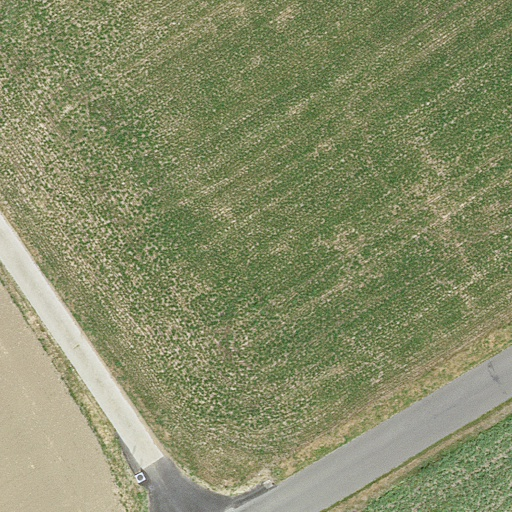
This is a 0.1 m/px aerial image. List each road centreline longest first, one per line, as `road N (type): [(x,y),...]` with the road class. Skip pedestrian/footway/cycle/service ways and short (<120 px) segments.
road 1 (track): [(0,242),(182,511)]
road 2 (unclassified): [(287,511),(511,373)]
